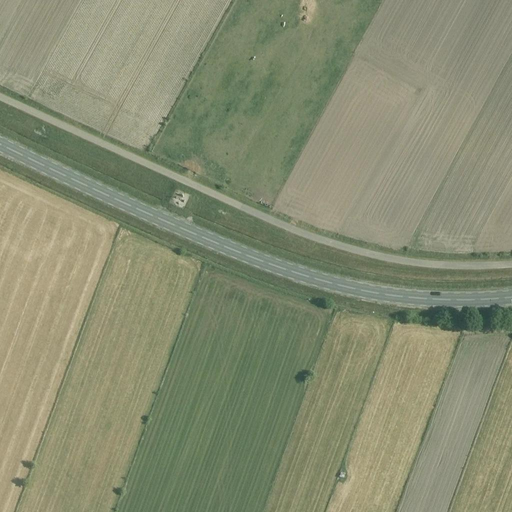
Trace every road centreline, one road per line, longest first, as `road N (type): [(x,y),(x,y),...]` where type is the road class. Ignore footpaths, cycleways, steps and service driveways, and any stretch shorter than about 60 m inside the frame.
road 1 (unclassified): [(511,264),(399,260),(322,240),(0,97)]
road 2 (secondary): [(511,297),(405,298),(301,275),(168,224),(0,144)]
